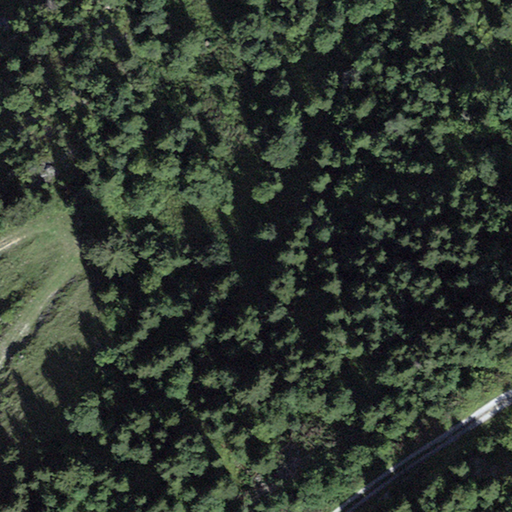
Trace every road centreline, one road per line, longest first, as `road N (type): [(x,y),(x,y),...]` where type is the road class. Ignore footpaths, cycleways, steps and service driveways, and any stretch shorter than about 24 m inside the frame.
road 1 (track): [(0,245),(50,224),(76,239),(75,260),(0,360)]
road 2 (track): [(343,511),(511,398)]
